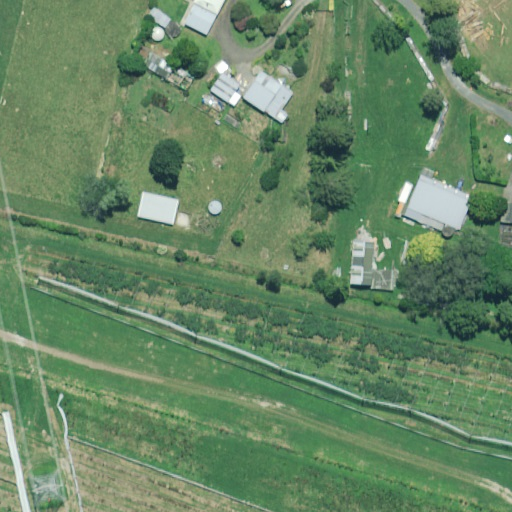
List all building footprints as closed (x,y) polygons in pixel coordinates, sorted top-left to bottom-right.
[(225,0),(196,0),(185,24),(208,36),(225,0)] [(172,20),(155,8),(149,17),(166,29),(172,20)] [(242,85),(225,73),(212,91),(229,104),(242,85)] [(294,93),(262,73),(245,99),(284,124),(290,115),(283,111),(294,93)] [(474,196),(423,175),(406,217),(457,238),(474,196)] [(511,203),(502,203),(501,224),(511,224),(511,203)]
